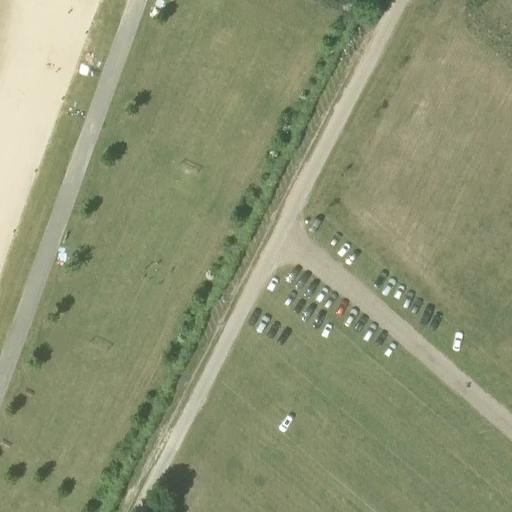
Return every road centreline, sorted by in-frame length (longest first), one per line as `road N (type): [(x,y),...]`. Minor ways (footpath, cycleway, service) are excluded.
road 1 (unclassified): [(282,235),(140,511)]
road 2 (unclassified): [(511,434),(282,235)]
road 3 (unclassified): [(403,0),(282,235)]
